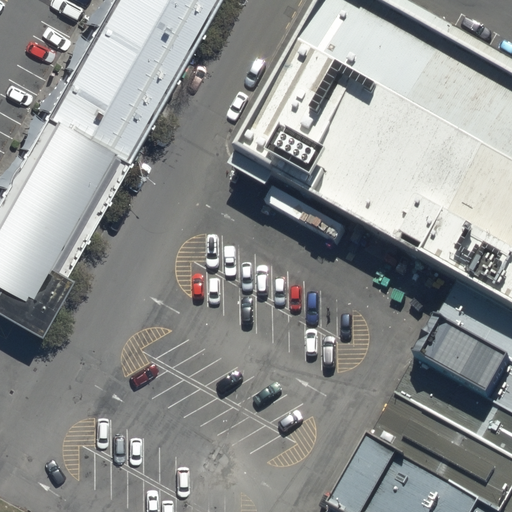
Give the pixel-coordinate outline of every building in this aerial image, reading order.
[(111,0),(105,10),(186,56),(217,0),(111,0)] [(511,79),(371,0),(326,0),(236,159),(458,284),(511,314),(511,79)] [(186,56),(105,10),(84,47),(165,93),(186,56)] [(148,120),(165,93),(84,47),(69,77),(148,120)] [(148,120),(69,77),(50,109),(130,154),(148,120)] [(130,154),(50,109),(19,165),(99,209),(130,154)] [(99,209),(19,165),(0,197),(0,207),(55,238),(76,250),(99,209)] [(0,207),(0,273),(26,288),(55,238),(0,207)] [(511,314),(458,284),(415,363),(511,415),(511,314)] [(511,415),(415,363),(394,398),(511,460),(511,415)] [(511,460),(394,398),(368,440),(497,511),(506,511),(511,502),(511,460)] [(497,511),(368,440),(328,508),(335,511),(497,511)]
